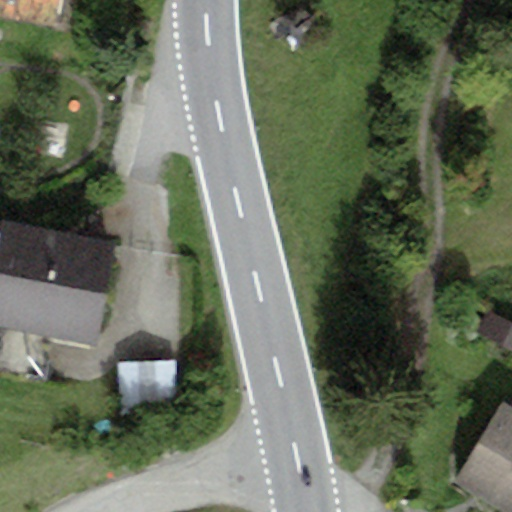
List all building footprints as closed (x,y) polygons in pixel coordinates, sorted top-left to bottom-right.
[(57,0),(0,0),(0,17),(53,26),(57,0)] [(0,323),(91,340),(109,240),(1,221),(0,225),(0,323)] [(479,337),(511,352),(511,322),(491,312),(479,337)] [(176,364),(118,366),(120,416),(178,415),(176,364)] [(511,409),(500,403),(477,444),(511,463),(511,409)] [(508,511),(511,511),(511,463),(477,444),(456,484),(508,511)]
